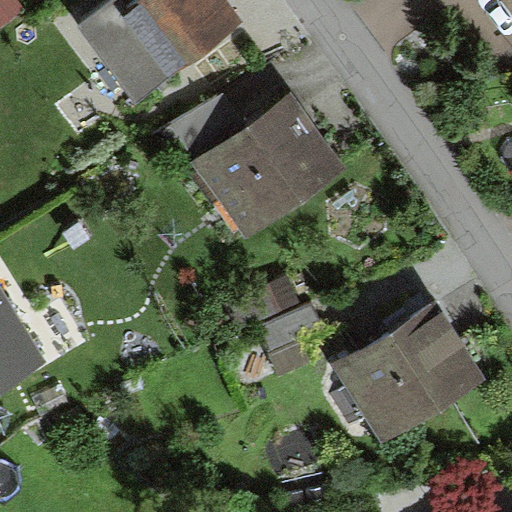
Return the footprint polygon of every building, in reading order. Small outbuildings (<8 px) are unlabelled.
[(95,0),(82,10),(137,86),(244,10),(236,0),(95,0)] [(293,79),(192,153),(247,228),(348,154),(293,79)] [(171,117),(192,146),(241,109),(223,84),(171,117)] [(0,377),(48,348),(0,270),(0,377)] [(439,286),(332,349),(380,431),(487,368),(439,286)] [(312,294),(257,320),(269,347),(325,321),(312,294)]
